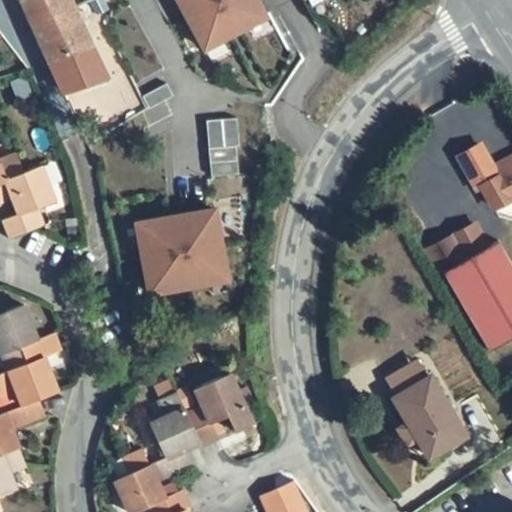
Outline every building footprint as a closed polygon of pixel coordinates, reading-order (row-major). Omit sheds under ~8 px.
[(64,91),(108,75),(78,12),(72,0),(21,0),(50,63),(64,91)] [(257,0),(179,0),(206,48),(266,15),(257,0)] [(209,174),(239,172),(236,116),(206,117),(209,174)] [(493,208),(511,199),(511,157),(492,169),(480,146),(460,157),(478,191),(483,188),(493,208)] [(0,181),(24,172),(16,153),(0,160),(0,181)] [(32,228),(44,223),(38,207),(55,200),(41,166),(24,172),(0,181),(0,202),(13,198),(19,213),(2,220),(4,224),(10,237),(32,228)] [(145,294),(230,279),(216,202),(131,217),(145,294)] [(488,228),(485,222),(470,228),(479,246),(494,239),(488,228)] [(0,345),(9,370),(27,362),(21,345),(37,339),(23,304),(0,313),(0,345)] [(39,398),(58,391),(45,357),(62,350),(55,332),(37,339),(21,345),(27,362),(9,370),(0,372),(0,393),(16,388),(22,405),(39,398)] [(235,432),(254,423),(230,373),(195,389),(202,406),(187,412),(201,442),(203,446),(220,439),(212,423),(228,416),(235,432)] [(429,458),(466,436),(431,375),(393,398),(429,458)] [(165,416),(150,423),(167,458),(150,466),(158,481),(191,465),(183,450),(201,442),(187,412),(179,393),(159,402),(165,416)] [(0,453),(19,447),(13,429),(46,416),(39,398),(22,405),(0,413),(0,453)] [(0,493),(16,488),(9,471),(26,465),(19,447),(0,453),(0,493)] [(142,447),(125,455),(132,472),(115,480),(129,511),(132,511),(147,506),(150,511),(179,511),(186,509),(191,507),(185,494),(183,489),(164,497),(158,481),(150,466),(142,447)] [(277,488),(258,496),(265,511),(307,511),(293,481),(277,488)]
